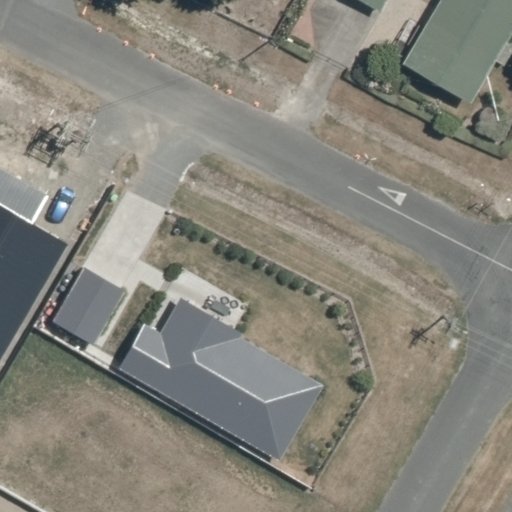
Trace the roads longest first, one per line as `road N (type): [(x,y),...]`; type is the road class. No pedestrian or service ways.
road 1 (residential): [(0,13),(511,269)]
road 2 (residential): [(511,340),(412,511)]
